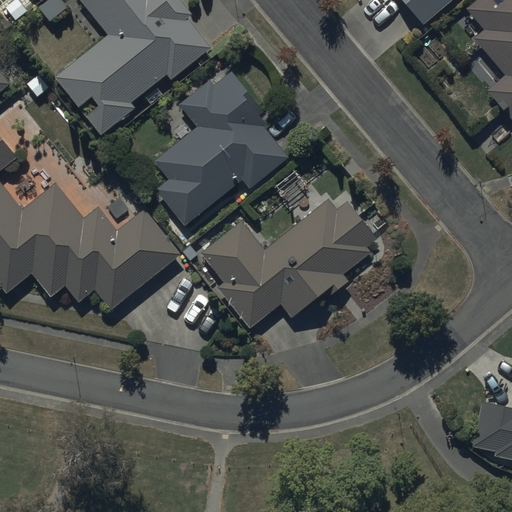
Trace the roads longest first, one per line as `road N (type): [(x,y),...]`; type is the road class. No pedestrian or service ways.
road 1 (residential): [(0,363),(274,404),(383,372),(511,277)]
road 2 (residential): [(511,243),(296,0)]
